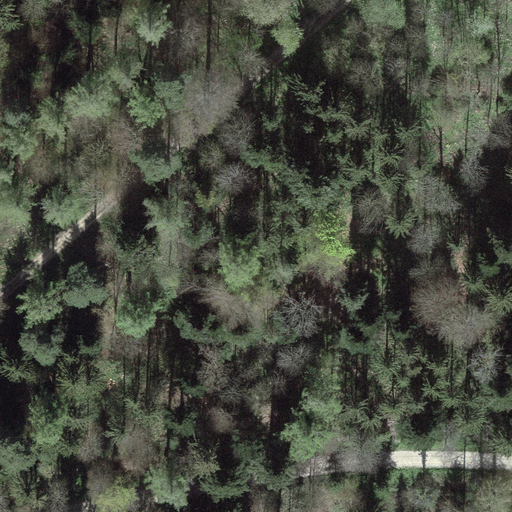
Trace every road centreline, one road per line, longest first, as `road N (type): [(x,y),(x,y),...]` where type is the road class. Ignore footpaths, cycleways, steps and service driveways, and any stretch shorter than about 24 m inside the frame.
road 1 (track): [(0,292),(333,0)]
road 2 (track): [(511,464),(346,463),(74,511)]
